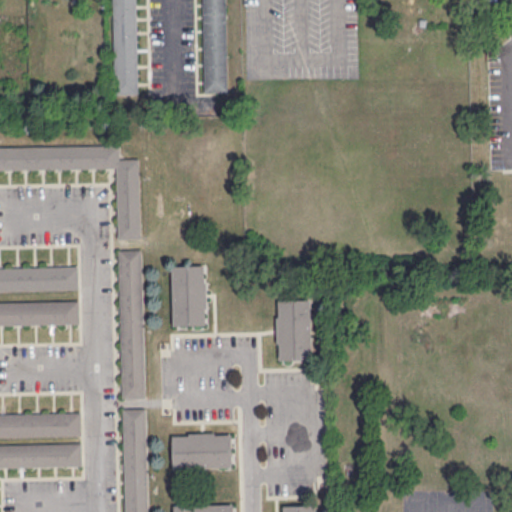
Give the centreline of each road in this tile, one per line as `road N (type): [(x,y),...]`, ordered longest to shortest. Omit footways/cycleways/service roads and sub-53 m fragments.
road 1 (residential): [(100,511),(92,212)]
road 2 (residential): [(252,511),(248,363)]
